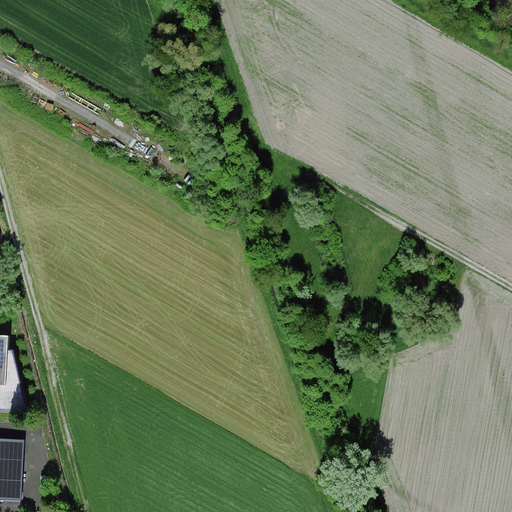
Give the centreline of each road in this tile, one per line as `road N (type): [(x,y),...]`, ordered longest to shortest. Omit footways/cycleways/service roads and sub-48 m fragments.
road 1 (track): [(0,185),(82,504)]
road 2 (track): [(0,68),(127,139)]
